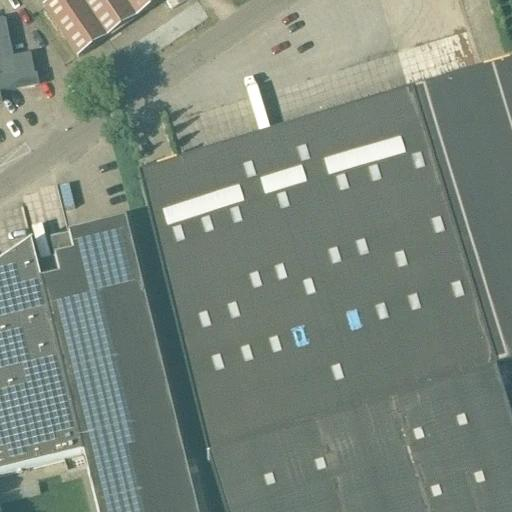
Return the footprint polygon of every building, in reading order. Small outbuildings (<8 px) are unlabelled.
[(78,60),(165,0),(91,0),(80,8),(74,0),(55,0),(43,8),(78,60)] [(0,96),(37,89),(30,58),(11,62),(3,23),(0,23),(0,96)] [(511,511),(511,369),(480,379),(412,114),(137,184),(209,464),(223,511),(511,511)] [(96,511),(197,511),(124,225),(66,240),(71,259),(53,264),(58,283),(39,288),(39,289),(84,461),(96,511)] [(0,482),(84,461),(39,289),(39,288),(29,249),(0,268),(0,482)]
